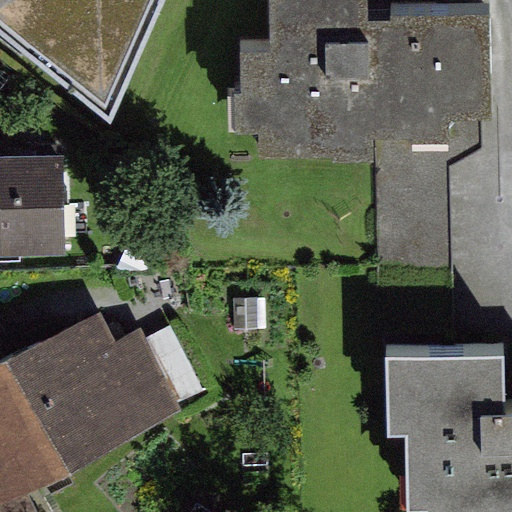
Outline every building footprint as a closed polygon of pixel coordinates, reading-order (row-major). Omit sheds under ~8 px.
[(0,0),(0,23),(118,118),(169,0),(0,0)] [(378,0),(289,0),(291,32),(254,33),(257,107),(292,105),(293,133),(382,129),(381,106),(502,101),(498,0),(428,0),(379,2),(378,0)] [(504,153),(502,101),(381,106),(382,129),(391,337),(415,336),(472,333),(465,155),(504,153)] [(75,146),(0,148),(0,248),(78,246),(75,146)] [(116,307),(0,366),(0,491),(167,406),(116,307)] [(511,511),(511,331),(472,333),(415,336),(422,511),(511,511)]
